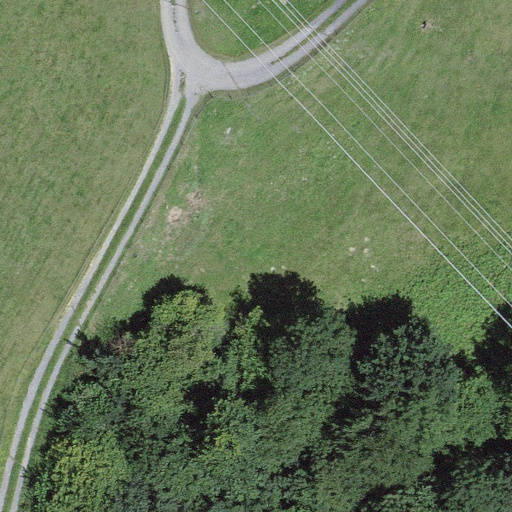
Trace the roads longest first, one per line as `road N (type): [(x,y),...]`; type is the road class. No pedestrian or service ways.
road 1 (track): [(193,67),(162,148),(45,373),(10,511)]
road 2 (track): [(193,67),(239,78),(283,64),(353,0)]
